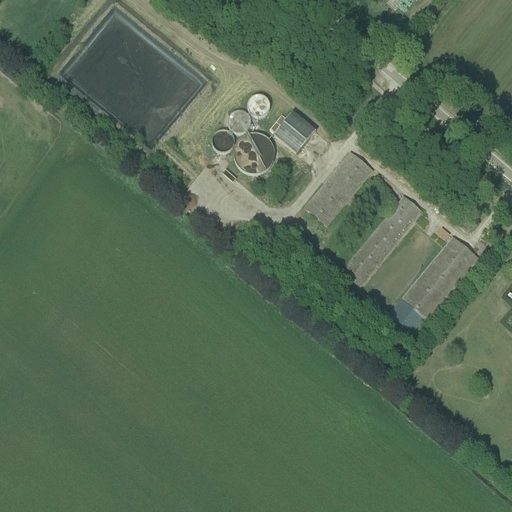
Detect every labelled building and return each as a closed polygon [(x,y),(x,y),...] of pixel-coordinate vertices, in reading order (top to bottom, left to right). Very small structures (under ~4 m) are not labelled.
[(224,31),(228,25),(222,21),(218,27),(224,31)] [(264,119),(272,102),(258,96),(250,112),(264,119)] [(233,131),(218,135),(222,150),(232,152),(237,169),(260,174),(273,171),(277,154),(272,139),(251,134),(253,125),(250,114),(245,113),(233,116),(231,126),(233,131)] [(272,138),(295,157),(315,134),(292,115),(272,138)] [(352,198),(372,174),(349,155),(303,210),(326,229),(346,205),(349,208),(355,200),(352,198)] [(402,199),(345,269),(353,275),(348,281),(359,289),(421,214),(402,199)] [(452,240),(388,317),(413,338),(477,261),(452,240)]
